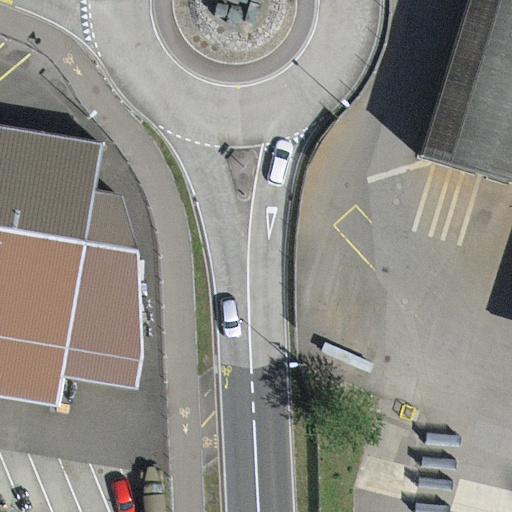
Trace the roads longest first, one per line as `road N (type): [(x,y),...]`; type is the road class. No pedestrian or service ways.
road 1 (primary): [(162,94),(185,120),(215,182),(251,314)]
road 2 (primary): [(251,314),(274,181),(300,96)]
road 3 (primary): [(251,314),(260,511)]
road 4 (primary): [(162,94),(194,112),(231,119),(300,96)]
